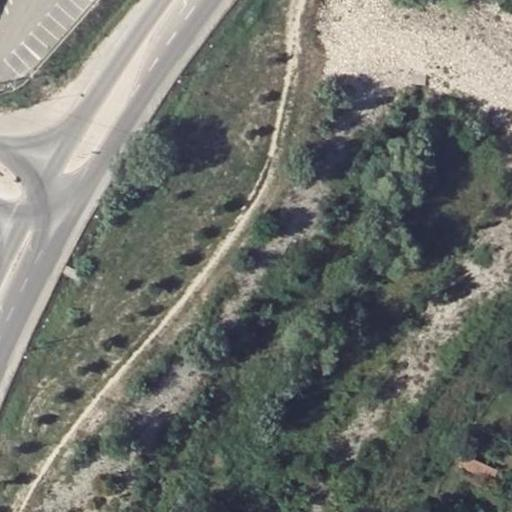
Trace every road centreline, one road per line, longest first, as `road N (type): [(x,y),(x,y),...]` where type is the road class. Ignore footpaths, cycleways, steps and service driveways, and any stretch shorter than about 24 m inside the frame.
road 1 (secondary): [(60,218),(210,0)]
road 2 (secondary): [(167,0),(38,203)]
road 3 (secondary): [(0,353),(60,218)]
